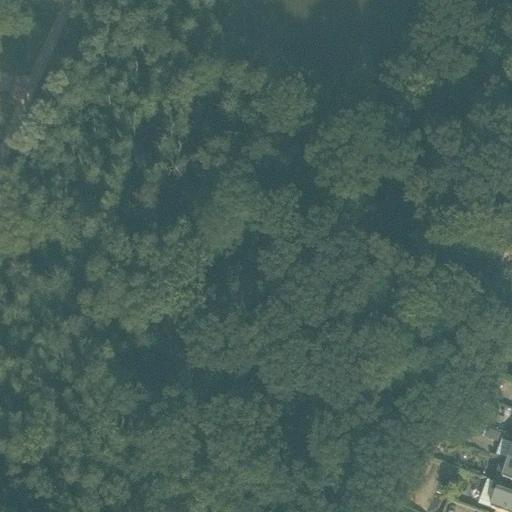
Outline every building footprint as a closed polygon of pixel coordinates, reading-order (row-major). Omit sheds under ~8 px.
[(502,256),(506,245),(498,242),(494,253),(502,256)] [(510,443),(511,437),(511,435),(504,433),(502,440),(510,443)] [(427,456),(437,459),(439,452),(430,449),(427,456)] [(511,462),(509,461),(503,477),(498,475),(495,482),(492,490),(498,492),(498,491),(508,495),(511,483),(511,462)] [(498,492),(491,510),(497,511),(511,511),(511,483),(508,495),(498,491),(498,492)]
